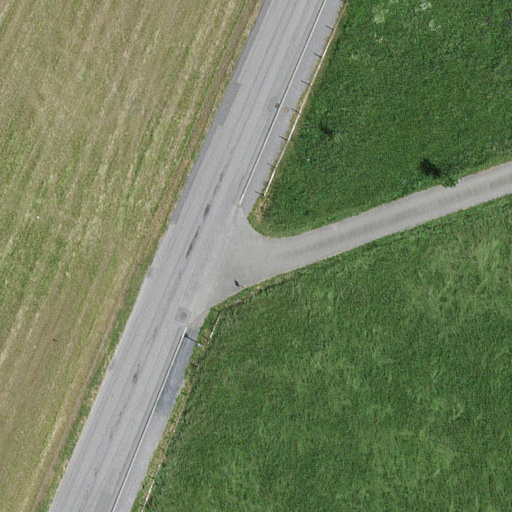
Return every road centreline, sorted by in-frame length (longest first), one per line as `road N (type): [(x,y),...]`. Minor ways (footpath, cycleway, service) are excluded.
road 1 (unclassified): [(184,260),(240,265),(511,177)]
road 2 (tertiary): [(184,260),(292,0)]
road 3 (tertiary): [(74,511),(184,260)]
